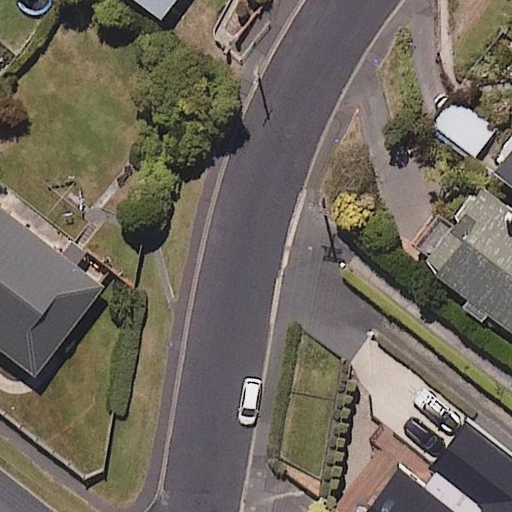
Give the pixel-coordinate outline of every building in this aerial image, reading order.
[(185,0),(137,0),(168,23),(185,0)] [(498,132),(462,106),(442,132),(478,159),(498,132)] [(511,162),(502,177),(511,184),(511,162)] [(511,212),(487,193),(474,210),(453,195),(408,254),(511,331),(511,212)] [(110,286),(0,207),(0,345),(45,378),(110,286)] [(470,504),(432,471),(397,511),(511,511),(483,488),(470,504)]
